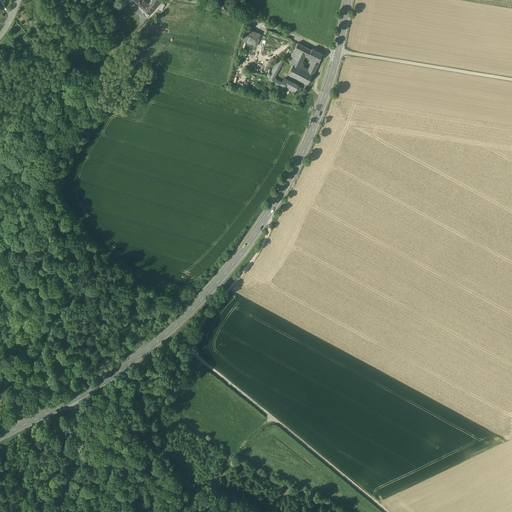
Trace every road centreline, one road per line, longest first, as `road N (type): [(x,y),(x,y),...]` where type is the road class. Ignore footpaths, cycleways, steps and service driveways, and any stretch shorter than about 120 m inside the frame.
road 1 (secondary): [(337,53),(291,175),(214,287),(115,374),(0,437)]
road 2 (track): [(195,353),(385,511)]
road 3 (track): [(337,53),(511,80)]
road 4 (residential): [(175,0),(234,12),(337,53)]
road 5 (track): [(195,353),(204,320),(263,245),(267,216)]
